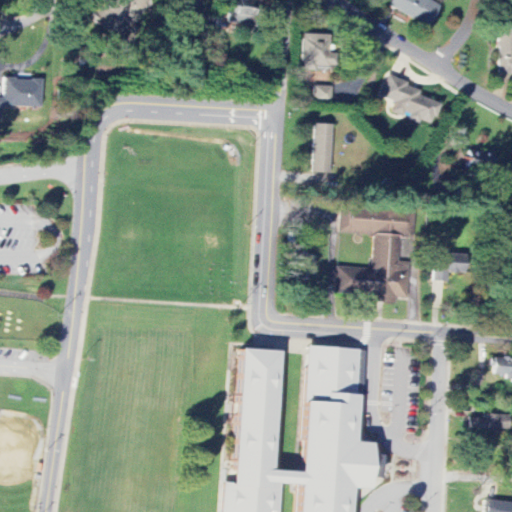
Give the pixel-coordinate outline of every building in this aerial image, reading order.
[(106,0),(90,21),(112,38),(127,19),(134,25),(153,1),(152,0),(106,0)] [(226,0),(226,25),(255,25),(255,0),(226,0)] [(390,0),(386,8),(429,28),(439,7),(424,0),(390,0)] [(221,14),(206,14),(205,30),(221,31),(221,14)] [(511,26),(497,27),(497,77),(511,76),(511,26)] [(330,36),(301,35),(300,72),(329,73),(330,36)] [(235,76),(249,77),(250,63),(235,62),(235,76)] [(42,81),(2,79),(2,99),(0,99),(0,107),(41,109),(42,81)] [(377,98),(392,103),(389,114),(404,120),(403,121),(417,126),(419,122),(431,126),(440,100),(383,81),(377,98)] [(311,104),(329,104),(330,88),(312,87),(311,104)] [(329,175),(330,126),(311,125),(309,174),(329,175)] [(494,155),(467,151),(464,168),(490,173),(494,155)] [(333,294),(368,296),(368,303),(394,304),(394,298),(408,299),(412,212),(338,208),(337,235),(372,237),(370,269),(334,268),(333,294)] [(431,282),(447,282),(447,274),(466,275),(466,256),(432,255),(431,282)] [(305,347),(293,511),(341,511),(343,487),(362,489),(365,441),(348,440),(355,351),(305,347)] [(235,348),(225,482),(219,481),(216,511),(273,511),(277,472),(263,471),(272,351),(235,348)] [(511,359),(491,359),(490,375),(503,376),(503,380),(511,380),(511,359)] [(466,430),(508,431),(509,417),(467,416),(466,430)] [(511,511),(511,503),(482,502),(481,511),(511,511)]
